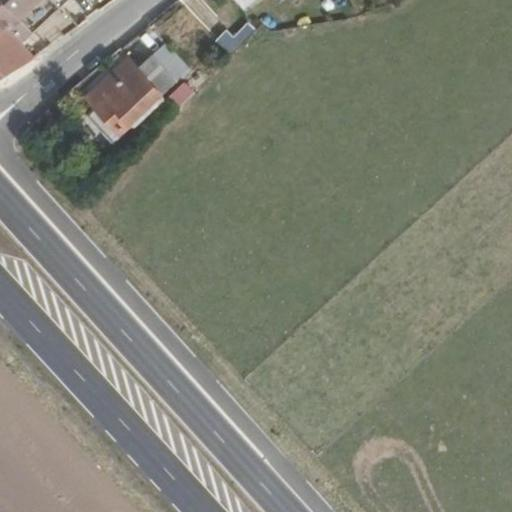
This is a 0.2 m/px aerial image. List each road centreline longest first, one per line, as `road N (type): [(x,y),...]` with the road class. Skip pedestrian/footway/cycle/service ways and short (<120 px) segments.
road 1 (tertiary): [(276,499),(211,387),(3,158)]
road 2 (primary): [(276,499),(0,194)]
road 3 (primary): [(0,289),(203,511)]
road 4 (tertiary): [(143,0),(23,95)]
